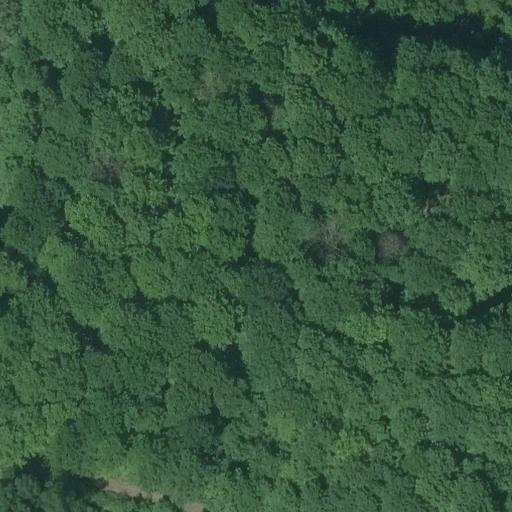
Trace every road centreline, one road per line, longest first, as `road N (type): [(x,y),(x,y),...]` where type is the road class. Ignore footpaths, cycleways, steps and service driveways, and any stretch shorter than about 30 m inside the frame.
road 1 (track): [(511,272),(457,511)]
road 2 (track): [(0,459),(214,511)]
